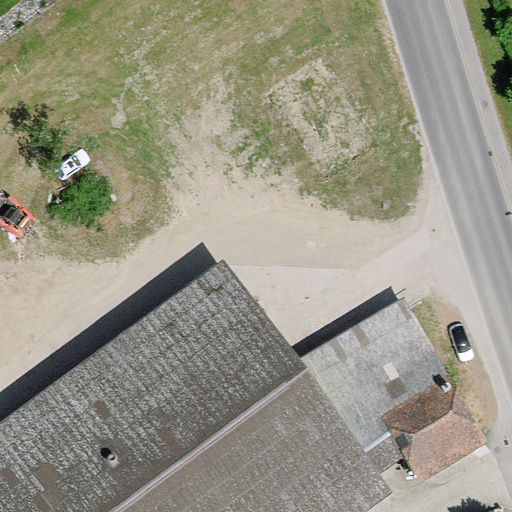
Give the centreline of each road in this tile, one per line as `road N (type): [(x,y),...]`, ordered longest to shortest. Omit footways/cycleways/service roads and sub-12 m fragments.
road 1 (track): [(491,230),(369,263),(213,238),(0,384)]
road 2 (tertiary): [(511,298),(423,0)]
